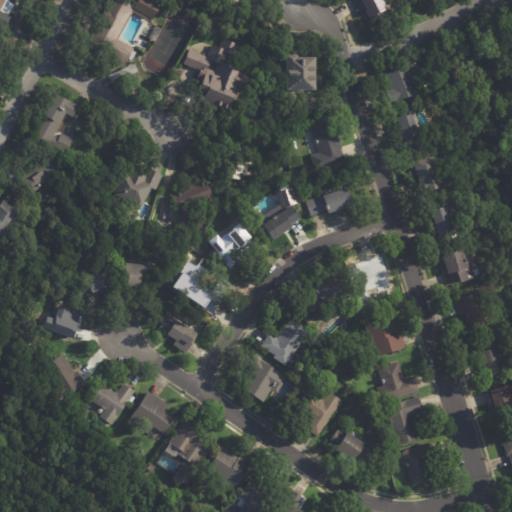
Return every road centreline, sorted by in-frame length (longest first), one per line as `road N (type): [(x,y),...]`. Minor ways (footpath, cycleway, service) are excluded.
road 1 (residential): [(298,5),(331,27),(344,58),(493,511)]
road 2 (residential): [(486,489),(425,507),(357,499),(199,381),(128,340)]
road 3 (residential): [(393,212),(283,263),(199,381)]
road 4 (residential): [(172,133),(40,59)]
road 5 (residential): [(0,132),(71,0)]
